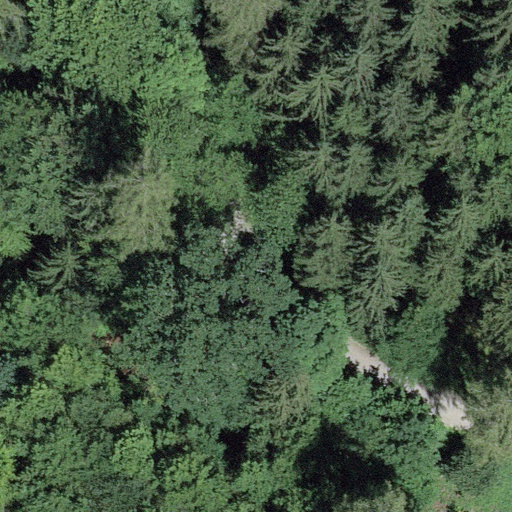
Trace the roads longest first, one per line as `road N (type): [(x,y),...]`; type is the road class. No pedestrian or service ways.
road 1 (track): [(177,0),(200,149),(227,235),(263,295),(305,340),(394,402)]
road 2 (track): [(394,402),(511,430)]
